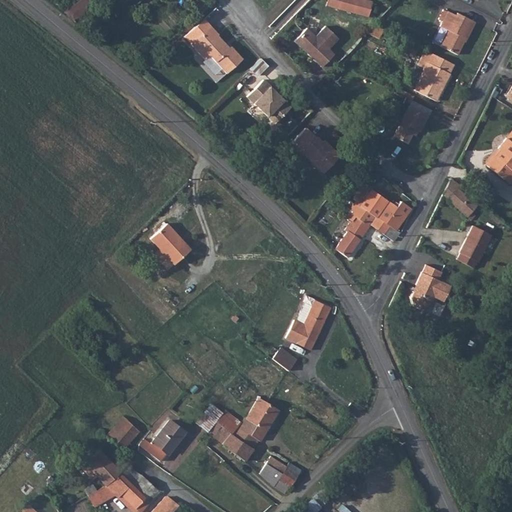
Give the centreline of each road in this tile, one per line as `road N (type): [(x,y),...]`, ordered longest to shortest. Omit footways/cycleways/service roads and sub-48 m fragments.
road 1 (tertiary): [(25,0),(251,191),(334,281),(359,321)]
road 2 (residential): [(427,198),(222,0)]
road 3 (unclassified): [(427,198),(511,26)]
road 4 (unclassified): [(400,404),(361,429),(282,511)]
road 5 (unclassified): [(359,321),(383,291),(427,198)]
